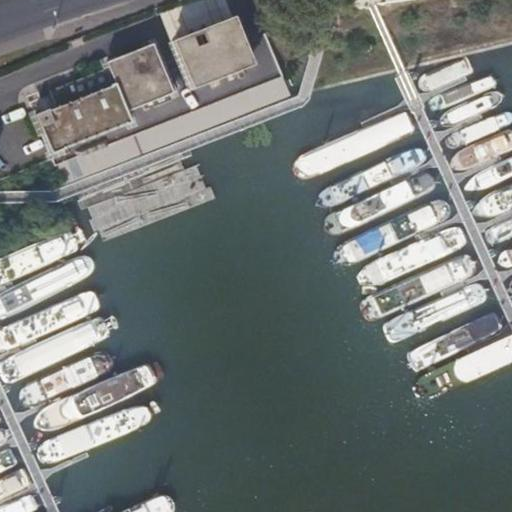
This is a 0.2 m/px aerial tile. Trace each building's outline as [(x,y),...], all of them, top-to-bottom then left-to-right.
[(172,42),(174,46),(182,65),(192,90),(253,66),(240,33),(234,17),(204,29),(172,42)] [(153,45),(129,54),(106,63),(109,68),(51,91),(57,107),(35,116),(51,156),(131,124),(127,114),(173,95),(155,49),(153,45)] [(511,47),(441,64),(436,68),(434,77),(440,83),(446,84),(511,68),(511,47)] [(311,121),(421,92),(430,86),(431,77),(426,69),(415,70),(305,99),(293,105),(287,116),(299,122),(311,121)] [(35,253),(0,268),(0,286),(5,287),(90,248),(98,242),(92,228),(82,231),(35,253)] [(99,254),(15,293),(12,297),(11,305),(17,310),(23,310),(107,271),(115,265),(109,252),(99,254)] [(112,281),(27,320),(24,325),(23,332),(29,337),(35,337),(120,298),(127,292),(121,279),(112,281)] [(132,299),(51,336),(38,344),(36,357),(44,362),(59,358),(141,321),(146,317),(137,299),(132,299)] [(47,377),(43,387),(52,389),(60,388),(134,355),(138,352),(139,347),(138,342),(135,339),(131,338),(126,339),(53,371),(47,377)] [(141,386),(175,368),(167,350),(132,363),(91,380),(64,394),(57,400),(55,410),(63,414),(72,414),(99,404),(141,386)] [(5,352),(0,353),(0,378),(14,372),(17,369),(9,351),(5,352)] [(0,404),(23,393),(26,388),(26,382),(20,378),(16,378),(0,386),(0,404)] [(76,425),(68,433),(77,434),(91,433),(106,428),(124,421),(141,413),(155,401),(157,393),(150,390),(135,393),(118,400),(99,410),(86,417),(76,425)] [(0,427),(6,426),(38,411),(30,394),(0,407),(0,427)] [(102,445),(91,452),(83,458),(82,468),(90,473),(100,470),(110,466),(169,438),(193,421),(186,409),(161,417),(102,445)] [(0,457),(2,457),(45,433),(43,424),(37,418),(0,435),(0,457)] [(187,439),(104,481),(100,485),(100,493),(106,499),(112,498),(196,456),(203,449),(197,436),(187,439)] [(0,461),(0,470),(1,471),(8,470),(17,468),(52,454),(55,449),(51,440),(46,439),(11,453),(4,458),(0,461)] [(62,462),(56,455),(14,477),(9,481),(4,488),(2,493),(8,496),(15,496),(22,495),(65,472),(62,462)] [(197,465),(113,507),(110,511),(109,511),(145,511),(205,482),(212,475),(206,462),(197,465)] [(60,511),(80,502),(78,492),(72,486),(31,506),(24,511),(23,511),(60,511)]
